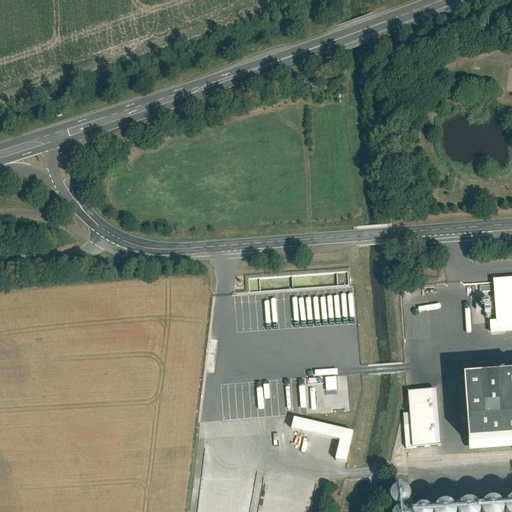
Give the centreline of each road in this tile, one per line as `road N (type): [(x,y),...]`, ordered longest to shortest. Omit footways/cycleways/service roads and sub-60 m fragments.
road 1 (primary): [(442,0),(52,141)]
road 2 (tertiary): [(511,225),(177,251),(104,233)]
